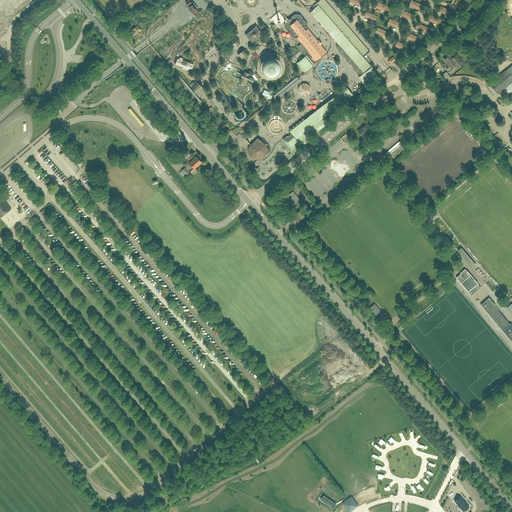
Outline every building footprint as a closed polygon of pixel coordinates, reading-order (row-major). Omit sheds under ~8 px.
[(189,0),(186,3),(187,6),(190,9),(193,14),(195,16),(199,13),(197,11),(194,7),(191,3),(189,0)] [(217,0),(214,3),(219,9),(231,0),(217,0)] [(371,66),(363,57),(369,51),(325,0),(319,0),(316,3),(318,5),(311,11),(310,12),(337,43),(337,47),(350,62),(354,62),(363,72),(370,66),(371,66)] [(455,5),(465,9),(467,5),(457,0),(455,5)] [(409,5),(420,10),(422,5),(411,1),(409,5)] [(376,7),(386,12),(388,7),(378,3),(376,7)] [(438,11),(449,16),(451,11),(440,7),(438,11)] [(398,14),(409,19),(411,14),(400,10),(398,14)] [(271,19),(269,20),(269,21),(270,22),(272,20),(274,22),(273,25),(272,26),(275,29),(276,28),(277,28),(278,27),(280,29),(281,29),(281,28),(280,26),(286,21),(279,12),(271,19)] [(364,16),(375,21),(377,17),(366,12),(364,16)] [(309,51),(313,57),(311,59),(313,61),(315,59),(325,51),(320,45),(321,44),(318,41),(317,42),(307,30),(307,25),(300,17),(296,16),(293,19),(291,18),(288,20),(289,22),(286,25),(285,29),(292,37),(297,38),(302,44),(298,47),(304,55),(309,51)] [(428,20),(438,25),(440,21),(429,16),(428,20)] [(388,23),(398,28),(400,24),(390,19),(388,23)] [(180,29),(186,23),(184,20),(178,27),(180,29)] [(415,29),(426,33),(428,29),(417,24),(415,29)] [(135,35),(136,34),(141,30),(137,26),(132,30),(135,35)] [(256,26),(246,35),(253,43),(263,34),(262,33),(256,26)] [(376,32),(386,37),(388,33),(377,28),(376,32)] [(405,38),(416,42),(418,38),(407,33),(405,38)] [(233,48),(238,47),(240,44),(240,39),(237,36),(232,36),(229,38),(228,42),(229,46),(233,48)] [(395,46),(406,51),(408,47),(397,42),(395,46)] [(245,49),(238,55),(241,58),(242,59),(248,54),(245,49)] [(457,54),(452,58),(449,55),(444,59),(448,64),(448,65),(450,68),(454,65),(457,69),(464,63),(457,54)] [(313,63),(307,56),(302,60),(300,62),(299,63),(298,64),(304,72),(314,64),(313,63)] [(191,70),(191,69),(192,69),(192,66),(193,64),(182,60),(181,60),(179,59),(177,59),(177,61),(176,64),(182,66),(181,68),(190,70),(191,71),(191,70)] [(511,66),(489,85),(492,88),(497,95),(503,90),(507,94),(511,90),(511,66)] [(365,85),(378,75),(374,69),(373,69),(374,70),(361,80),(364,84),(365,85)] [(250,75),(250,74),(248,73),(246,72),(245,71),(243,75),(241,79),(246,82),(248,78),(250,75)] [(193,83),(190,85),(200,97),(203,94),(203,89),(202,88),(199,85),(197,82),(193,82),(193,83)] [(299,88),(299,90),(299,93),(301,95),(303,96),(306,96),(308,95),(310,93),(310,90),(310,88),(308,86),(306,85),(303,85),(301,86),(299,88)] [(355,93),(357,94),(359,94),(361,93),(362,91),(362,89),(362,87),(361,86),(359,85),(357,85),(355,85),(354,87),(354,88),(353,89),(354,91),(355,93)] [(311,136),(306,140),(306,141),(329,123),(324,117),(352,95),(350,92),(349,93),(347,91),(314,117),(317,122),(307,130),(311,136)] [(281,105),(280,108),(281,110),(282,113),(285,115),(287,116),(290,116),(293,115),(294,114),(295,113),(296,112),(297,111),(297,108),(297,105),(296,103),(294,101),(294,100),(292,99),(289,99),(286,99),(285,100),(284,100),(282,102),(281,105)] [(382,130),(373,118),(370,121),(378,133),(382,130)] [(301,126),(300,125),(303,123),(301,120),(290,129),(294,135),(298,131),(297,130),(301,126)] [(368,133),(372,130),(367,123),(362,127),(357,131),(361,137),(368,132),(368,133)] [(266,154),(266,153),(267,154),(272,149),(260,137),(258,138),(255,141),(255,142),(254,142),(253,143),(252,144),(251,144),(250,144),(250,145),(249,146),(248,147),(248,148),(248,149),(248,150),(248,151),(248,152),(248,153),(249,153),(249,154),(249,155),(250,156),(251,157),(251,158),(252,158),(253,159),(254,159),(254,160),(255,160),(256,160),(257,160),(258,160),(259,160),(260,160),(261,160),(262,159),(262,158),(263,158),(264,157),(265,156),(265,155),(266,155),(266,154)] [(195,169),(201,162),(196,157),(189,163),(192,166),(189,170),(191,173),(195,169)] [(187,177),(190,174),(191,173),(185,167),(179,173),(183,177),(185,176),(187,177)] [(290,195),(286,191),(279,195),(290,208),(299,200),(293,192),(290,195)] [(0,198),(0,217),(11,209),(1,197),(0,198)] [(297,222),(304,216),(300,211),(293,217),(297,222)] [(461,247),(457,250),(473,269),(476,266),(461,247)] [(471,295),(480,288),(475,281),(475,282),(470,276),(470,275),(465,269),(459,273),(460,274),(456,277),(468,292),(468,291),(471,295)] [(495,305),(489,298),(480,305),(511,341),(511,324),(511,323),(510,324),(494,306),(495,305)] [(381,322),(382,321),(386,318),(374,304),(370,308),(381,322)] [(460,496),(454,501),(463,511),(469,506),(460,496)] [(333,508),(335,504),(325,497),(323,500),(325,502),(325,503),(333,508)] [(352,504),(349,500),(344,504),(350,511),(357,506),(355,502),(352,504)]
